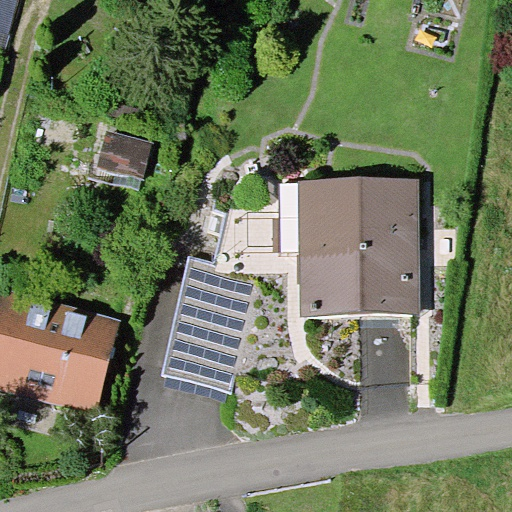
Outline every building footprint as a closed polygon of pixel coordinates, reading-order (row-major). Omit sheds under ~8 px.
[(20,0),(0,0),(0,50),(8,53),(20,0)] [(111,178),(138,185),(146,153),(119,145),(111,178)] [(407,249),(407,242),(407,189),(274,190),(275,259),(302,259),(303,323),(408,322),(407,275),(414,270),(414,253),(407,249)] [(253,280),(185,265),(161,372),(229,387),(253,280)] [(108,334),(1,307),(0,310),(0,391),(87,414),(108,334)]
